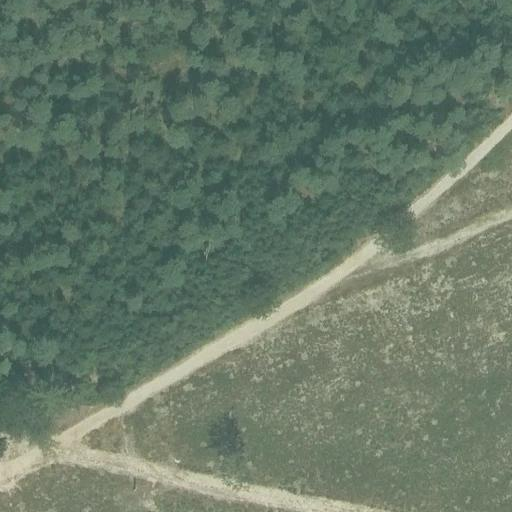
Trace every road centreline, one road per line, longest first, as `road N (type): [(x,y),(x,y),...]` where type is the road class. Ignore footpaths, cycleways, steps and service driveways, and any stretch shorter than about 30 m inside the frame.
road 1 (track): [(0,474),(325,284)]
road 2 (track): [(53,447),(350,511)]
road 3 (track): [(325,284),(511,213)]
